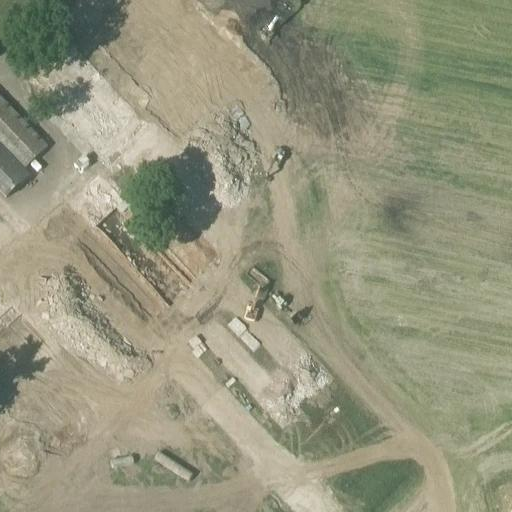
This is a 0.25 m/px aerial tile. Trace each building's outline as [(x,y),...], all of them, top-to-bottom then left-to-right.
[(94,35),(114,26),(104,7),(85,16),(94,35)] [(138,81),(178,117),(194,100),(155,63),(138,81)] [(29,181),(22,173),(46,150),(0,101),(0,198),(5,204),(29,181)] [(89,158),(105,150),(96,132),(80,140),(89,158)] [(165,208),(162,213),(172,221),(198,190),(174,170),(152,197),(165,208)] [(94,172),(30,229),(128,340),(195,282),(139,219),(136,221),(94,172)] [(10,283),(64,346),(87,327),(0,225),(0,265),(13,280),(10,283)]
